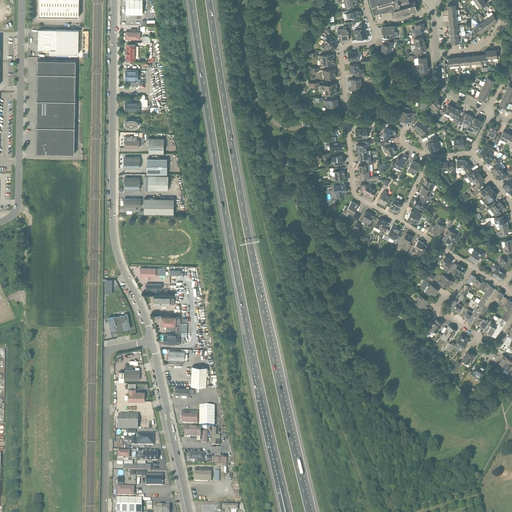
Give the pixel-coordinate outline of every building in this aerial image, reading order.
[(38,0),(38,17),(78,17),(78,0),(38,0)] [(142,15),(142,0),(125,0),(126,14),(142,15)] [(349,8),(349,6),(358,4),(356,0),(343,0),(345,3),(344,3),(345,9),(349,8)] [(396,16),(417,10),(415,3),(416,2),(415,0),(409,2),(408,0),(369,0),(374,13),(389,8),(390,11),(394,10),(396,16)] [(479,8),(480,9),(483,7),(482,6),(485,3),(483,0),(480,0),(476,3),(479,8)] [(448,11),(456,10),(455,4),(455,2),(452,3),(452,5),(447,5),(448,11)] [(352,18),(353,20),(362,17),(360,11),(358,12),(357,10),(345,13),(347,19),(352,18)] [(488,17),(493,24),(497,21),(495,17),(497,16),(495,13),(493,14),(488,17)] [(488,27),(493,24),(488,17),(485,20),(484,21),(488,27)] [(484,30),(488,27),(484,21),(483,21),(479,24),(484,30)] [(412,35),(418,35),(421,34),(421,31),(424,31),(423,23),(420,23),(420,24),(414,24),(415,28),(411,28),(412,35)] [(359,29),(354,30),(357,40),(364,38),(364,39),(368,38),(364,24),(358,26),(359,29)] [(479,33),(484,30),(479,24),(475,27),(471,30),(474,33),(476,32),(475,31),(477,30),(479,33)] [(343,29),(337,29),(338,37),(342,37),(342,39),(344,39),(344,41),(349,40),(348,27),(347,27),(347,26),(343,27),(343,29)] [(395,26),(382,26),(382,33),(383,32),(383,37),(387,37),(388,37),(393,37),(398,37),(398,32),(395,32),(395,26)] [(137,31),(137,28),(131,28),(131,31),(125,31),(125,39),(141,39),(141,31),(137,31)] [(50,54),(78,54),(79,30),(38,29),(38,50),(50,50),(50,54)] [(415,45),(425,44),(424,41),(423,41),(422,37),(418,38),(418,35),(412,35),(412,38),(413,38),(414,45),(415,45)] [(333,50),(335,48),(338,45),(328,36),(320,45),(326,49),(328,47),(333,50)] [(395,47),(396,43),(386,41),(385,44),(382,43),(381,50),(385,51),(385,54),(389,55),(391,47),(395,47)] [(414,55),(417,55),(420,54),(420,51),(426,51),(425,44),(415,45),(415,49),(413,49),(414,55)] [(125,51),(125,60),(137,60),(136,45),(129,45),(129,51),(125,51)] [(349,61),(359,60),(358,51),(348,52),(349,61)] [(320,65),(324,64),(334,63),(333,57),(332,54),(319,56),(320,65)] [(419,65),(427,64),(426,57),(418,58),(418,65),(419,65)] [(38,74),(38,77),(37,88),(37,100),(36,100),(36,101),(37,101),(37,112),(37,124),(37,127),(36,127),(37,127),(36,136),(36,154),(41,154),(74,154),(74,136),(75,125),(75,113),(75,101),(75,89),(75,78),(76,61),(38,60),(38,74),(37,74),(38,74)] [(355,74),(361,73),(364,73),(363,67),(359,67),(359,63),(349,64),(350,71),(355,71),(355,74)] [(416,69),(417,75),(424,74),(424,71),(428,71),(427,64),(419,65),(420,68),(416,69)] [(324,74),(325,79),(335,78),(335,72),(334,72),(333,69),(322,70),(323,75),(324,74)] [(124,71),(125,80),(137,80),(137,71),(124,71)] [(351,84),(361,83),(361,78),(362,78),(361,73),(355,74),(355,78),(350,79),(351,84)] [(484,82),(492,86),(494,80),(490,78),(491,76),(488,75),(487,77),(484,82)] [(489,90),(492,86),(484,82),(483,86),(482,87),(489,90)] [(357,94),(363,93),(363,88),(362,89),(361,83),(351,84),(352,90),(357,89),(357,94)] [(324,90),(325,94),(337,93),(336,84),(321,85),(321,90),(324,90)] [(487,95),(489,90),(482,87),(482,88),(480,91),(487,95)] [(477,99),(480,100),(480,98),(484,100),(487,95),(480,91),(477,97),(478,97),(477,99)] [(501,100),(508,103),(510,99),(511,98),(504,94),(501,100)] [(432,112),(435,115),(440,110),(438,108),(441,104),(436,98),(429,105),(434,110),(432,112)] [(125,103),(124,110),(138,110),(138,103),(136,103),(136,99),(131,99),(130,103),(125,103)] [(325,100),(326,108),(338,106),(337,99),(325,100)] [(508,103),(501,100),(499,104),(506,108),(508,103)] [(445,113),(451,116),(455,108),(448,105),(446,109),(444,107),(440,114),(444,116),(445,113)] [(458,124),(461,118),(458,116),(461,111),(455,108),(451,116),(450,117),(453,119),(452,121),(458,124)] [(408,119),(408,120),(408,122),(411,123),(411,120),(413,121),(415,113),(401,110),(399,120),(406,121),(406,119),(408,119)] [(469,124),(469,123),(473,116),(466,113),(463,119),(461,118),(458,124),(461,125),(463,121),(469,124)] [(141,118),(127,118),(127,126),(141,127),(141,118)] [(472,132),(474,129),(477,131),(482,121),(475,118),(472,124),(469,123),(469,124),(466,129),(472,132)] [(422,135),(428,129),(419,121),(414,126),(418,130),(418,131),(422,135)] [(495,141),(498,136),(495,135),(498,128),(492,125),(491,126),(487,134),(493,137),(491,142),(494,143),(495,141)] [(378,141),(384,142),(384,139),(390,140),(391,137),(395,138),(396,131),(392,130),(392,129),(392,128),(390,128),(390,129),(384,128),(383,132),(385,132),(384,135),(381,134),(377,138),(374,137),(374,140),(378,141)] [(356,139),(368,138),(367,129),(355,130),(356,139)] [(500,139),(506,142),(510,134),(503,131),(501,135),(499,134),(498,136),(495,141),(498,142),(500,139)] [(435,136),(429,139),(431,142),(428,143),(432,151),(436,149),(436,148),(440,146),(435,136)] [(137,138),(124,138),(124,148),(137,149),(137,138)] [(463,138),(454,139),(455,148),(464,147),(466,146),(467,144),(470,146),(471,143),(463,139),(463,138)] [(149,154),(164,154),(164,139),(149,139),(149,154)] [(329,145),(330,150),(342,149),(341,141),(332,142),(332,140),(328,141),(328,145),(329,145)] [(357,152),(367,151),(367,146),(370,146),(369,141),(363,141),(363,144),(357,145),(357,152)] [(386,152),(388,155),(395,152),(393,147),(390,148),(389,146),(388,147),(387,146),(382,148),(385,153),(386,152)] [(493,160),(490,157),(492,155),(489,150),(486,152),(484,148),(478,152),(483,158),(485,160),(485,161),(487,164),(493,160)] [(365,161),(371,161),(371,156),(368,156),(367,151),(357,152),(358,159),(364,158),(365,161)] [(334,163),(335,165),(338,165),(338,164),(343,163),(343,157),(342,157),(342,155),(337,155),(337,156),(331,157),(332,161),(333,163),(334,163)] [(394,166),(401,170),(406,159),(401,157),(400,159),(398,158),(396,162),(393,161),(390,166),(393,167),(394,166)] [(137,158),(124,158),(124,169),(140,170),(140,161),(137,161),(137,158)] [(406,171),(414,175),(421,163),(416,160),(416,159),(413,158),(406,171)] [(495,174),(502,169),(498,164),(503,160),(501,158),(493,163),(495,166),(491,169),(495,174)] [(147,174),(167,175),(167,160),(147,159),(147,174)] [(467,172),(469,170),(472,167),(470,165),(469,166),(465,160),(457,161),(458,167),(461,167),(464,170),(465,169),(467,172)] [(359,172),(369,171),(368,166),(372,165),(372,161),(371,161),(365,161),(365,164),(359,165),(359,172)] [(379,171),(387,166),(384,162),(379,166),(379,171)] [(442,171),(454,170),(453,164),(447,164),(447,162),(439,163),(440,168),(442,171)] [(471,177),(473,180),(480,174),(476,168),(471,172),(469,170),(467,172),(462,175),(465,178),(468,176),(469,178),(471,177)] [(506,179),(507,178),(511,175),(509,172),(506,174),(502,169),(495,174),(500,180),(504,177),(506,179)] [(332,175),(333,180),(340,179),(340,178),(345,178),(344,170),(334,171),(332,171),(332,175)] [(364,179),(371,178),(371,181),(379,180),(378,176),(369,176),(369,171),(359,172),(360,179),(364,179)] [(475,191),(478,188),(482,185),(480,183),(485,179),(480,174),(473,180),(472,180),(476,185),(472,187),(475,191)] [(423,186),(432,190),(435,183),(437,184),(438,182),(434,176),(431,182),(426,179),(423,186)] [(148,177),(148,191),(168,191),(168,177),(148,177)] [(386,179),(382,187),(385,189),(390,181),(386,179)] [(123,190),(139,190),(139,181),(124,181),(123,190)] [(372,197),(377,189),(370,185),(370,183),(369,183),(369,181),(367,181),(367,184),(361,185),(361,191),(366,194),(372,197)] [(488,184),(480,190),(481,191),(485,196),(492,190),(488,184)] [(339,186),(333,186),(334,193),(337,193),(337,197),(343,197),(342,192),(346,192),(345,185),(339,185),(339,186)] [(421,196),(432,201),(433,200),(431,199),(432,196),(430,195),(432,190),(423,186),(420,192),(423,193),(421,196)] [(472,193),(474,197),(479,192),(481,191),(480,190),(479,188),(475,191),(472,193)] [(388,192),(384,190),(378,201),(385,205),(390,196),(386,194),(388,192)] [(484,200),(487,203),(497,195),(492,190),(485,196),(486,198),(484,200)] [(413,205),(424,211),(428,203),(429,201),(432,203),(432,201),(421,196),(419,200),(416,198),(413,205)] [(394,201),(393,201),(389,207),(393,209),(394,208),(396,209),(395,211),(396,211),(403,201),(396,197),(394,201)] [(141,207),(142,198),(124,198),(124,210),(137,210),(137,207),(141,207)] [(144,199),(144,214),(173,214),(174,199),(144,199)] [(348,216),(357,221),(360,216),(355,212),(359,205),(351,201),(348,207),(346,206),(343,211),(349,214),(348,216)] [(488,206),(495,216),(505,208),(499,201),(495,204),(493,202),(488,206)] [(478,209),(480,212),(487,206),(485,203),(478,209)] [(416,223),(418,219),(421,213),(415,210),(413,212),(411,211),(407,219),(416,223)] [(367,222),(370,223),(374,215),(369,212),(369,213),(366,211),(361,221),(366,224),(367,222)] [(499,226),(508,225),(507,219),(504,220),(503,216),(493,217),(495,224),(498,223),(499,226)] [(447,226),(450,228),(455,219),(452,217),(451,218),(447,226)] [(386,229),(384,228),(388,222),(382,219),(381,220),(379,219),(373,229),(383,234),(386,229)] [(434,226),(430,231),(437,236),(439,232),(442,234),(445,228),(437,222),(434,226)] [(396,238),(400,232),(398,230),(399,228),(393,225),(389,231),(387,230),(384,235),(394,241),(396,238)] [(496,231),(497,237),(507,235),(506,231),(509,231),(508,225),(499,226),(500,230),(496,231)] [(453,231),(448,229),(442,239),(447,242),(447,241),(451,243),(453,240),(456,242),(460,236),(452,232),(453,231)] [(402,249),(407,252),(411,245),(409,243),(413,237),(406,233),(402,240),(406,242),(402,249)] [(414,247),(420,251),(419,253),(421,255),(426,246),(424,245),(424,244),(418,240),(414,247)] [(503,253),(508,254),(511,253),(511,249),(511,245),(511,244),(511,243),(511,240),(504,242),(505,247),(503,247),(502,248),(503,253)] [(468,252),(471,253),(468,258),(475,263),(477,259),(480,261),(485,254),(480,251),(479,253),(472,248),(471,249),(470,248),(468,252)] [(501,257),(497,262),(505,267),(507,265),(509,266),(511,260),(511,258),(507,255),(504,259),(501,257)] [(450,269),(453,265),(450,263),(450,262),(448,261),(450,259),(445,256),(443,260),(441,263),(446,266),(444,268),(449,271),(450,269)] [(491,269),(494,271),(492,274),(501,280),(505,274),(498,270),(500,267),(494,263),(491,269)] [(453,265),(450,269),(453,271),(454,269),(461,274),(465,268),(457,264),(456,267),(453,265)] [(156,277),(157,268),(141,268),(140,276),(148,277),(147,279),(151,279),(151,277),(156,277)] [(427,278),(432,281),(435,276),(430,273),(427,278)] [(440,278),(438,282),(447,288),(449,283),(452,285),(454,282),(442,274),(439,277),(440,278)] [(478,288),(482,283),(478,281),(479,280),(476,278),(475,278),(474,277),(474,276),(471,274),(464,284),(465,284),(460,291),(459,291),(464,294),(466,296),(468,293),(467,292),(470,287),(468,286),(471,282),(475,285),(474,286),(478,288)] [(478,303),(478,304),(483,307),(494,289),(491,287),(491,286),(486,282),(485,283),(483,281),(482,283),(478,288),(485,293),(478,303)] [(428,286),(425,291),(430,295),(431,293),(435,295),(439,290),(428,283),(427,285),(428,286)] [(151,292),(162,292),(162,284),(146,284),(146,290),(151,290),(151,292)] [(494,300),(501,304),(505,298),(503,296),(504,294),(499,291),(499,292),(495,289),(494,289),(483,307),(487,309),(488,307),(489,308),(494,300)] [(460,316),(465,308),(458,303),(464,294),(459,291),(449,307),(451,308),(450,309),(454,312),(455,311),(457,313),(457,314),(460,316)] [(418,300),(416,303),(425,309),(427,306),(428,307),(431,302),(419,294),(416,299),(418,300)] [(171,295),(151,295),(151,304),(171,304),(171,295)] [(501,318),(506,322),(508,319),(508,318),(511,313),(511,301),(509,299),(508,300),(505,298),(501,304),(500,306),(506,310),(501,318)] [(472,323),(473,322),(483,307),(478,304),(472,312),(465,308),(460,316),(463,318),(464,317),(467,319),(466,321),(469,323),(470,322),(472,323)] [(485,329),(488,324),(490,321),(487,320),(487,321),(481,317),(487,309),(483,307),(473,322),(474,323),(474,324),(475,324),(476,324),(485,329)] [(113,318),(108,319),(111,333),(113,333),(116,332),(117,332),(130,329),(128,319),(127,315),(114,317),(113,317),(113,318)] [(175,318),(161,317),(161,326),(175,327),(175,318)] [(506,322),(501,318),(498,323),(499,323),(495,329),(488,324),(485,329),(484,330),(487,331),(486,333),(491,336),(491,335),(495,338),(506,322)] [(433,330),(437,332),(443,324),(435,319),(429,329),(432,331),(433,330)] [(442,336),(449,341),(456,331),(449,326),(442,336)] [(179,335),(163,335),(163,345),(179,345),(179,335)] [(454,346),(461,351),(468,340),(464,336),(463,338),(460,336),(454,345),(452,343),(451,345),(447,350),(450,352),(454,346)] [(468,361),(471,363),(476,356),(471,353),(470,353),(468,352),(462,360),(467,364),(468,361)] [(182,354),(168,353),(168,362),(182,363),(182,354)] [(499,364),(510,371),(511,368),(511,365),(511,361),(502,355),(500,358),(502,359),(499,364)] [(452,370),(455,372),(461,363),(458,361),(452,370)] [(471,374),(478,379),(485,368),(479,364),(476,368),(475,367),(471,374)] [(191,366),(190,387),(206,388),(207,367),(191,366)] [(139,369),(123,369),(123,380),(139,380),(139,369)] [(128,389),(129,401),(144,401),(144,392),(136,392),(136,389),(128,389)] [(198,415),(180,414),(180,423),(199,424),(199,425),(214,425),(215,405),(199,405),(198,415)] [(116,429),(138,429),(138,414),(116,414),(116,429)] [(202,428),(182,428),(182,438),(202,438),(202,429),(202,428)] [(217,428),(211,428),(211,446),(221,445),(221,434),(217,434),(217,428)] [(153,446),(153,434),(137,434),(137,445),(153,446)] [(205,451),(189,451),(189,459),(205,460),(205,451)] [(211,470),(193,470),(193,480),(211,480),(211,470)] [(163,474),(145,474),(145,484),(147,484),(163,485),(163,474)] [(134,496),(135,486),(117,486),(117,495),(134,496)] [(116,511),(141,511),(142,498),(117,498),(116,511)] [(221,509),(224,510),(224,511),(230,511),(231,509),(238,510),(239,504),(221,503),(221,509)]
